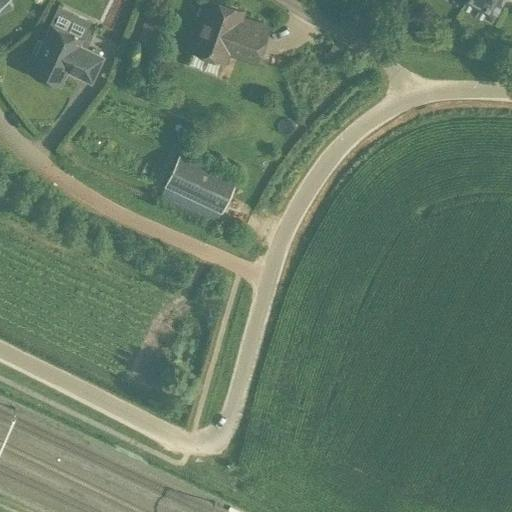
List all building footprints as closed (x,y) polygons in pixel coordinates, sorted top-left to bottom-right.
[(191,49),(186,65),(217,75),(223,60),(225,61),(230,47),(258,56),(268,28),(241,18),(244,10),(216,0),(206,0),(190,48),(191,49)] [(460,0),(490,17),(499,0),(460,0)] [(37,52),(29,70),(59,84),(66,69),(90,81),(102,57),(85,49),(92,33),(85,30),(90,21),(59,6),(43,40),(38,38),(32,50),(37,52)] [(144,29),(138,44),(149,48),(155,34),(144,29)] [(337,59),(343,48),(333,42),(326,52),(337,59)] [(165,185),(222,212),(238,178),(181,151),(165,185)]
